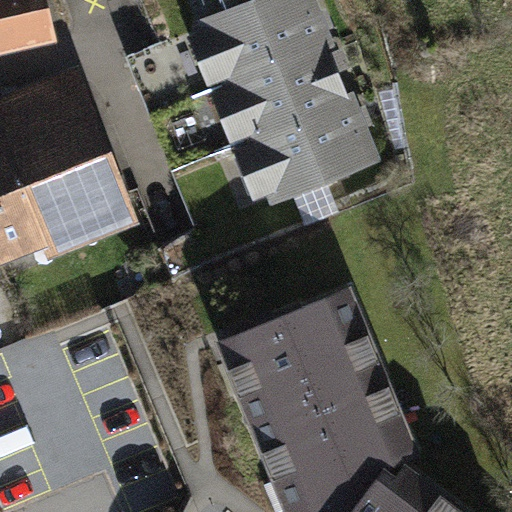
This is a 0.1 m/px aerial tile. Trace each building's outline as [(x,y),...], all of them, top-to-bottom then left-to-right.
[(0,0),(0,44),(49,34),(41,0),(0,0)] [(324,43),(307,0),(199,0),(210,28),(206,29),(225,76),(230,74),(232,79),(324,43)] [(324,43),(232,79),(234,85),(229,87),(248,134),(253,132),(254,137),(347,100),(324,43)] [(82,99),(56,82),(0,104),(0,129),(1,132),(0,132),(0,251),(123,203),(82,99)] [(347,100),(254,137),(257,143),(252,145),(270,190),(275,189),(277,194),(370,158),(347,100)] [(239,392),(262,449),(395,394),(350,288),(301,308),(300,305),(274,316),(279,329),(242,344),(258,384),(239,392)] [(417,450),(395,394),(262,449),(274,478),(293,470),(310,510),(331,501),(336,511),(445,511),(454,501),(406,464),(397,475),(388,468),(386,463),(417,450)] [(469,511),(454,501),(445,511),(469,511)]
